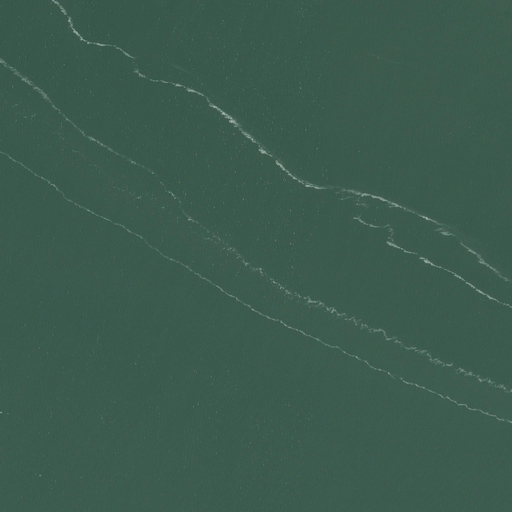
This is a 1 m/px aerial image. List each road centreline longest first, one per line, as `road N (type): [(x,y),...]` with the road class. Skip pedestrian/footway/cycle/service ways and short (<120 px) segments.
road 1 (trunk): [(377,0),(361,511)]
road 2 (trunk): [(387,511),(399,0)]
